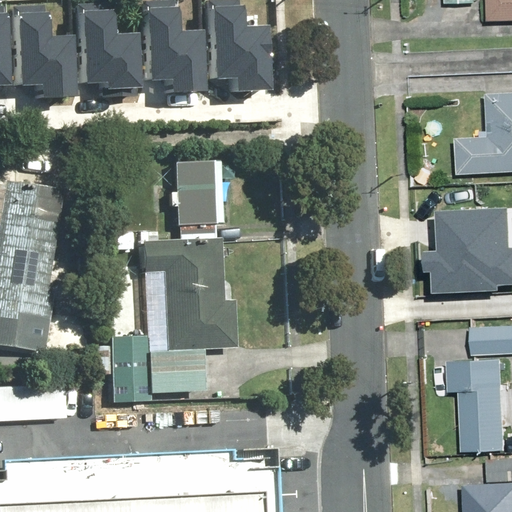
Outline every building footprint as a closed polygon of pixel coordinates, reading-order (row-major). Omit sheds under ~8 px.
[(196,28),(170,29),(169,0),(140,0),(142,78),(164,77),(164,90),(197,89),(196,28)] [(261,27),(235,27),(234,0),(205,0),(207,76),(229,76),(229,88),(262,87),(261,27)] [(511,0),(494,0),(494,19),(511,19),(511,0)] [(130,31),(105,32),(104,1),(75,2),(77,80),(98,80),(99,92),(131,91),(130,31)] [(65,33),(40,34),(39,3),(10,4),(12,82),(33,82),(34,94),(66,93),(65,33)] [(489,136),(465,138),(467,174),(511,171),(511,93),(495,95),(497,131),(488,131),(489,136)] [(175,209),(175,228),(212,228),(212,163),(176,163),(175,194),(164,194),(164,208),(175,209)] [(58,191),(0,183),(0,343),(38,348),(58,191)] [(511,200),(448,204),(451,245),(437,246),(438,264),(442,264),(443,285),(511,280),(511,200)] [(219,241),(140,244),(145,338),(109,337),(109,404),(151,404),(151,396),(201,396),(201,350),(233,350),(233,299),(222,299),(219,241)] [(511,325),(476,326),(477,354),(511,353),(511,325)] [(511,361),(456,360),(455,390),(467,390),(465,447),(511,448),(511,427),(511,426),(511,380),(510,381),(511,361)] [(0,387),(0,421),(62,420),(61,386),(0,387)] [(494,483),(474,484),(474,511),(511,511),(511,457),(493,458),(494,483)] [(265,511),(265,474),(0,483),(0,511),(265,511)]
